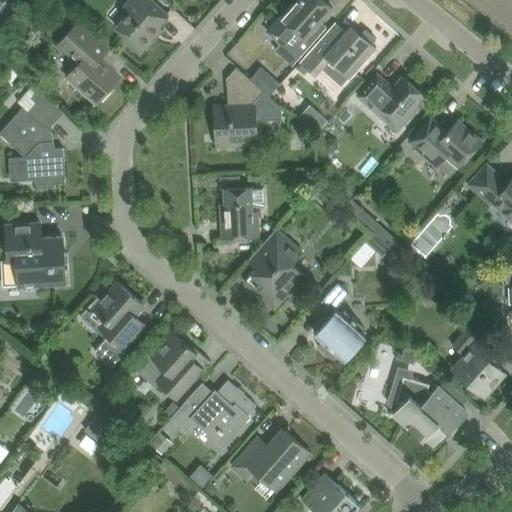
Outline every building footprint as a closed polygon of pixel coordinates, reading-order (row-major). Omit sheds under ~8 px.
[(170,16),(151,0),(129,0),(124,6),(130,12),(116,27),(125,34),(122,38),(141,54),(163,29),(160,26),(170,16)] [(327,4),(323,0),(296,0),(292,5),(291,4),(267,31),(298,59),(324,30),(318,26),(330,12),(324,7),(327,4)] [(112,91),(109,89),(121,76),(101,58),(111,47),(80,19),(58,44),(79,63),(67,76),(77,85),(97,103),(102,98),(104,100),(112,91)] [(377,39),(366,29),(362,34),(356,29),(352,25),(346,32),(336,22),(300,62),(315,76),(322,68),(340,84),(348,76),(350,78),(377,48),(373,44),(377,39)] [(281,105),(270,95),(251,79),(237,67),(227,79),(234,86),(228,93),(229,106),(215,106),(217,146),(257,143),(256,120),(282,118),(281,105)] [(251,79),(270,95),(280,84),(261,67),(251,79)] [(359,95),(398,130),(416,110),(413,108),(425,96),(403,76),(393,88),(377,74),(359,95)] [(35,178),(36,185),(66,183),(64,148),(54,149),(53,133),(49,129),(57,120),(42,106),(49,98),(38,89),(31,97),(36,102),(29,110),(24,106),(0,133),(26,156),(27,175),(31,178),(35,178)] [(437,165),(438,164),(451,176),(482,141),(458,120),(447,132),(431,118),(410,141),(437,165)] [(511,220),(511,179),(508,183),(487,164),(469,184),(491,203),(492,202),(511,220)] [(227,223),(222,224),(223,238),(259,236),(258,211),(253,211),(252,205),(264,205),(264,189),(251,189),(251,187),(225,189),(227,223)] [(363,209),(352,199),(345,207),(356,216),(363,209)] [(390,246),(399,254),(405,246),(363,209),(356,216),(373,231),(390,246)] [(41,222),(7,225),(8,260),(2,260),(4,286),(19,285),(22,285),(22,289),(39,288),(39,284),(66,282),(63,236),(42,238),(41,222)] [(285,298),(305,275),(292,264),(303,252),(277,228),(248,261),(249,262),(252,258),(265,269),(250,286),(272,305),(281,294),(285,298)] [(373,231),(365,240),(366,242),(377,251),(382,256),(390,246),(373,231)] [(377,251),(366,242),(352,258),(363,267),(377,251)] [(145,305),(118,281),(93,309),(105,319),(99,327),(109,336),(96,351),(113,366),(125,353),(123,351),(146,325),(135,316),(145,305)] [(349,292),(339,283),(313,312),(324,321),(325,320),(326,322),(316,334),(323,340),(318,346),(333,359),(338,353),(345,360),(367,336),(361,331),(365,327),(345,310),(341,314),(335,308),(349,292)] [(505,354),(474,327),(469,322),(464,328),(465,330),(452,344),(464,355),(453,368),(485,397),(502,377),(498,374),(498,366),(496,364),(505,354)] [(171,329),(158,343),(161,346),(152,355),(150,353),(136,369),(155,386),(158,382),(177,400),(204,369),(196,362),(201,356),(171,329)] [(401,359),(415,363),(417,354),(405,347),(401,359)] [(440,387),(439,386),(432,394),(428,390),(429,384),(428,383),(405,376),(404,376),(397,399),(403,404),(395,414),(424,440),(427,437),(435,444),(447,430),(450,433),(468,413),(440,387)] [(181,407),(172,417),(186,430),(195,420),(216,439),(227,427),(235,434),(251,416),(249,414),(257,405),(244,394),(242,396),(236,391),(238,388),(229,380),(218,392),(216,390),(214,392),(203,382),(190,397),(181,407)] [(172,417),(181,407),(173,400),(164,411),(172,417)] [(255,465),(279,486),(307,455),(283,433),(268,450),(257,441),(234,466),(245,476),(255,465)] [(326,473),(303,499),(317,511),(354,511),(361,504),(326,473)]
